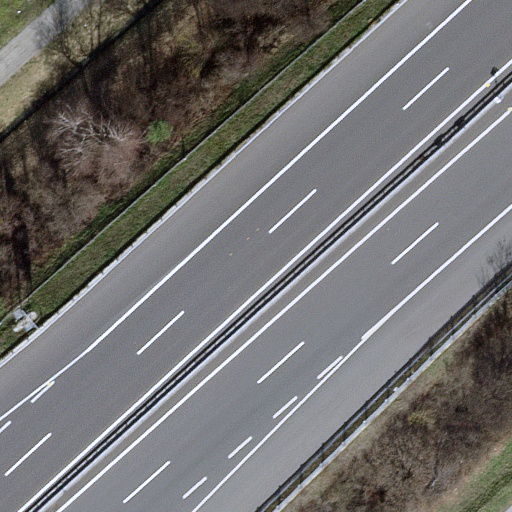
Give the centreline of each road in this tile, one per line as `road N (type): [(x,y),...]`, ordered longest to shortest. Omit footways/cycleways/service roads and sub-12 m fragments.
road 1 (motorway): [(511,7),(0,477)]
road 2 (motorway): [(114,511),(511,158)]
